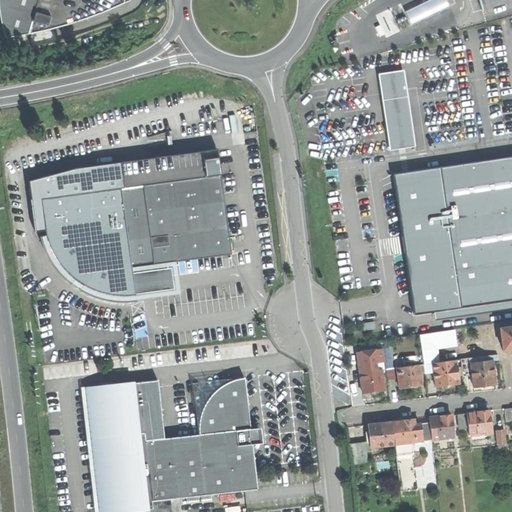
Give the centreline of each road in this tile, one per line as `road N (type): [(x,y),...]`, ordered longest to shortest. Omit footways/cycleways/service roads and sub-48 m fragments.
road 1 (tertiary): [(267,62),(290,158),(337,511)]
road 2 (unknown): [(242,273),(237,161),(223,139),(26,165)]
road 3 (unknown): [(404,162),(419,278),(411,299),(450,321),(511,312)]
road 4 (trunk): [(24,511),(0,299)]
road 5 (residential): [(511,398),(352,417)]
road 6 (tertiary): [(0,97),(143,64)]
road 7 (unknown): [(404,158),(396,73),(435,58)]
